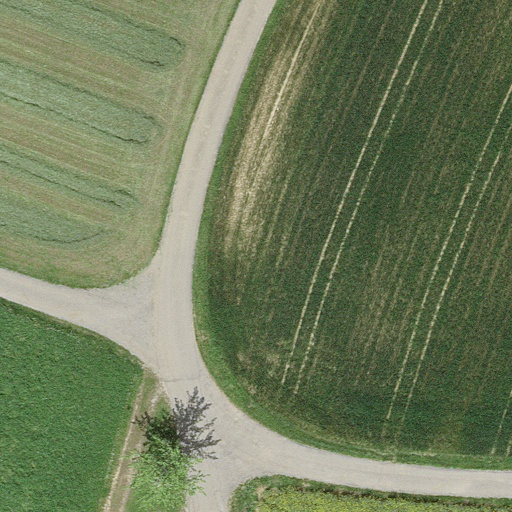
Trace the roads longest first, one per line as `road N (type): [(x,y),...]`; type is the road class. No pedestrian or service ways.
road 1 (track): [(111,511),(135,408),(176,326)]
road 2 (track): [(176,326),(70,310),(0,283)]
